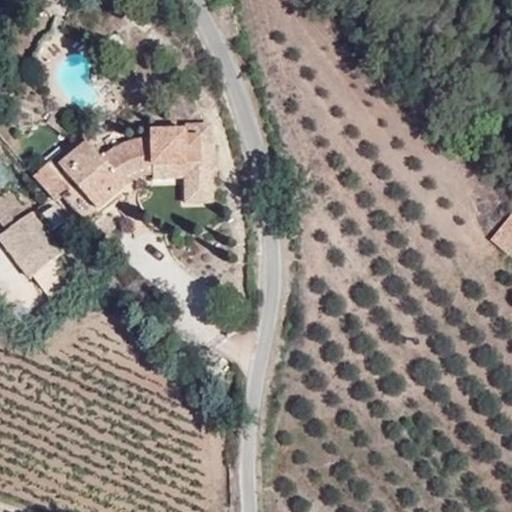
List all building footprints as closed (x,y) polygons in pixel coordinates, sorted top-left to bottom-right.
[(143,170),(152,169),(152,163),(186,163),(186,175),(187,203),(213,202),(212,121),(186,121),(186,127),(151,127),(151,136),(128,141),(116,146),(103,155),(90,141),(65,164),(56,153),(35,172),(48,187),(53,182),(59,176),(70,188),(63,193),(101,237),(116,224),(98,204),(129,177),(143,170)] [(0,187),(16,175),(0,155),(0,187)] [(186,163),(152,163),(152,169),(152,175),(186,175),(186,163)] [(53,182),(63,193),(70,188),(59,176),(53,182)] [(31,208),(14,185),(0,195),(0,216),(7,226),(0,231),(21,260),(56,236),(35,206),(31,208)] [(511,255),(511,220),(495,242),(511,255)] [(56,236),(21,260),(32,276),(67,251),(56,236)]
